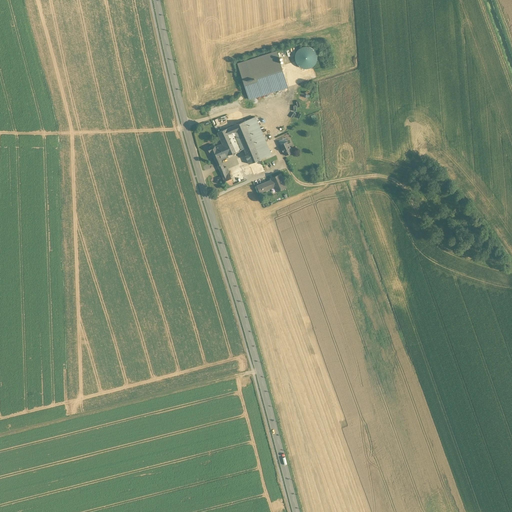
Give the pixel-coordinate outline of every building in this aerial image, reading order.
[(296,63),(298,66),(302,68),(305,69),(309,68),(313,67),(316,64),(317,60),(317,56),(316,52),(314,49),(310,47),(307,46),(303,47),(299,49),(297,51),(295,55),(295,59),(296,63)] [(276,51),(237,63),(249,100),(288,87),(276,51)] [(271,156),(253,117),(215,134),(219,144),(208,149),(225,189),(265,172),(260,161),(271,156)] [(286,142),(279,145),(283,157),(290,155),(286,142)] [(270,180),(256,186),(260,194),(274,188),(276,192),(287,188),(281,174),(270,178),(270,180)]
